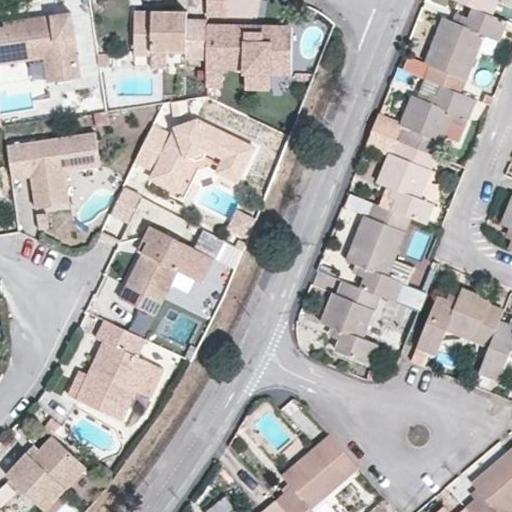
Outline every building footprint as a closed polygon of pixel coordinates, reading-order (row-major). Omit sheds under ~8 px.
[(205,0),(205,15),(225,16),(225,0),(205,0)] [(457,0),(474,7),(492,14),(497,0),(457,0)] [(499,41),(505,26),(507,19),(492,14),(474,7),(469,17),(464,15),(461,23),(453,20),(444,16),(426,62),(430,64),(424,78),(443,85),(462,93),(484,34),(499,41)] [(207,24),(207,18),(187,18),(187,10),(135,9),(134,55),(151,56),(151,52),(168,52),(186,53),(186,59),(207,60),(207,24)] [(0,27),(0,78),(1,78),(0,71),(0,63),(44,57),(47,81),(81,76),(72,11),(53,14),(53,20),(44,22),(44,16),(4,22),(5,27),(0,27)] [(456,12),(453,20),(461,23),(464,15),(456,12)] [(207,60),(207,69),(244,69),(244,73),(272,74),(273,87),(291,87),(292,26),(262,25),(262,41),(243,40),(244,25),(207,24),(207,60)] [(262,25),(244,25),(243,40),(262,41),(262,25)] [(151,52),(151,56),(150,67),(168,68),(168,52),(151,52)] [(272,74),(244,73),(243,87),(273,87),(272,74)] [(439,95),(443,85),(424,78),(417,96),(428,100),(432,92),(439,95)] [(379,113),(373,129),(436,155),(444,135),(453,113),(467,119),(476,98),(462,93),(443,85),(439,95),(432,92),(428,100),(417,96),(413,94),(401,122),(379,113)] [(459,141),(467,119),(453,113),(444,135),(459,141)] [(152,124),(135,162),(153,170),(149,178),(170,188),(186,158),(194,163),(198,156),(209,153),(223,159),(216,172),(237,182),(254,146),(198,119),(176,128),(173,134),(152,124)] [(412,217),(427,223),(434,202),(419,195),(431,168),(434,160),(436,155),(373,129),(366,145),(390,154),(379,182),(386,186),(394,188),(390,197),(397,200),(393,209),(412,217)] [(6,145),(11,178),(29,177),(34,208),(70,202),(65,171),(64,163),(78,161),(79,169),(101,166),(95,131),(6,145)] [(446,165),(448,159),(436,155),(434,160),(446,165)] [(186,158),(170,188),(180,192),(194,163),(186,158)] [(64,163),(65,171),(79,169),(78,161),(64,163)] [(419,195),(434,202),(441,186),(432,182),(437,171),(431,168),(419,195)] [(127,222),(141,193),(124,184),(109,213),(127,222)] [(379,204),(393,209),(397,200),(390,197),(394,188),(386,186),(379,204)] [(511,244),(510,248),(511,249),(511,201),(503,224),(510,226),(511,227),(511,244)] [(380,294),(396,301),(403,282),(408,284),(415,266),(395,258),(412,217),(393,209),(379,204),(375,202),(370,216),(366,215),(347,260),(356,263),(363,266),(360,274),(366,276),(361,287),(380,294)] [(196,280),(207,253),(151,226),(145,239),(150,241),(143,254),(120,298),(154,316),(178,271),(196,280)] [(194,246),(225,256),(230,238),(200,228),(194,246)] [(150,241),(145,239),(138,252),(143,254),(150,241)] [(213,256),(207,253),(196,280),(200,282),(213,256)] [(352,272),(360,274),(363,266),(356,263),(352,272)] [(361,287),(344,280),(338,294),(335,293),(323,322),(331,326),(338,328),(335,337),(340,340),(336,350),(369,364),(377,343),(364,337),(380,294),(361,287)] [(500,321),(504,309),(491,304),(493,300),(463,289),(460,296),(457,302),(448,299),(438,296),(412,360),(426,365),(431,351),(438,354),(448,330),(490,346),(500,321)] [(457,302),(460,296),(451,291),(448,299),(457,302)] [(146,338),(105,319),(97,337),(105,341),(89,374),(78,398),(123,420),(136,391),(150,361),(137,355),(146,338)] [(511,325),(510,325),(500,321),(490,346),(480,369),(501,379),(511,354),(511,325)] [(338,328),(331,326),(328,334),(335,337),(338,328)] [(165,367),(150,361),(136,391),(151,398),(165,367)] [(78,398),(89,374),(79,369),(67,393),(78,398)] [(314,511),(312,509),(359,468),(330,433),(282,475),(292,486),(276,500),(286,511),(314,511)] [(87,466),(53,435),(41,449),(33,458),(27,453),(8,476),(48,511),(68,487),(87,466)] [(33,458),(41,449),(35,444),(27,453),(33,458)] [(511,511),(511,450),(474,483),(483,494),(466,508),(469,511),(511,511)] [(97,476),(87,466),(68,487),(79,496),(97,476)] [(286,511),(276,500),(261,511),(286,511)]
